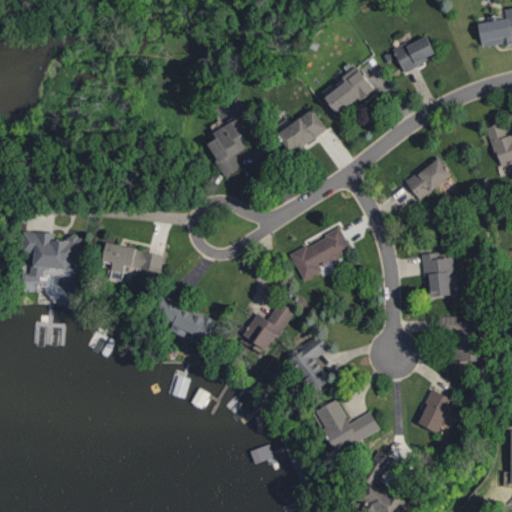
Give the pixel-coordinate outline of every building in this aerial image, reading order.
[(511,35),(511,6),(502,9),(503,16),(471,22),(475,48),(509,42),(508,36),(511,35)] [(430,52),(421,34),(386,52),(395,70),(430,52)] [(345,77),(346,78),(327,92),(344,116),(379,89),(362,65),(345,77)] [(330,131),(318,112),(284,131),(295,151),(330,131)] [(225,177),(242,168),(235,155),(253,145),(240,119),(217,131),(221,140),(212,144),(219,158),(216,160),(225,177)] [(511,135),(504,138),(499,121),(482,126),(495,165),(511,159),(511,135)] [(457,175),(443,157),(410,183),(424,201),(457,175)] [(293,253),(306,280),(323,272),(320,266),(353,251),(343,230),(293,253)] [(53,269),(87,270),(88,239),(63,238),(63,234),(34,233),(33,253),(40,253),(39,276),(52,277),(53,269)] [(114,245),(110,269),(130,272),(131,266),(163,272),(165,262),(166,262),(168,253),(114,245)] [(422,251),(421,293),(443,293),(443,282),(450,282),(450,256),(436,255),(436,251),(422,251)] [(192,331),(213,340),(221,321),(173,300),(167,314),(183,321),(178,331),(190,337),(192,331)] [(271,319),(261,313),(248,336),(274,351),(296,312),(281,303),(271,319)] [(461,330),(462,320),(452,320),(452,315),(434,314),(433,329),(461,330)] [(312,355),(321,352),(315,338),(284,351),(300,389),(323,380),(312,355)] [(430,431),(446,397),(428,389),(412,422),(430,431)] [(373,427),(366,411),(343,422),(331,396),(309,406),(317,426),(312,428),(322,450),(373,427)] [(384,458),(375,450),(350,476),(354,480),(345,489),(368,510),(380,498),(362,481),(384,458)]
